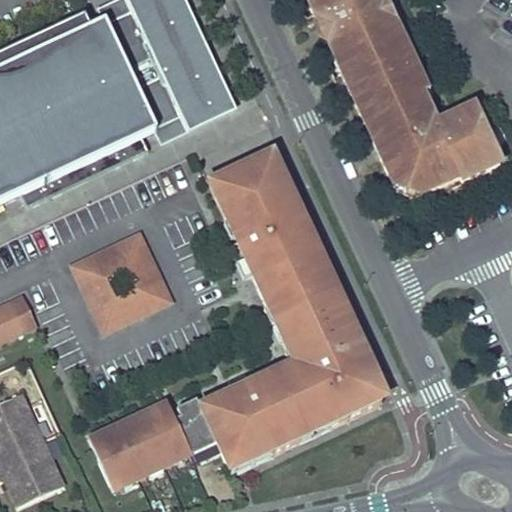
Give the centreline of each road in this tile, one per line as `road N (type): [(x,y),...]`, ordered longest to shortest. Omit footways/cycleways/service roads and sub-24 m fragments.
road 1 (residential): [(252,0),(388,288)]
road 2 (residential): [(388,288),(485,488)]
road 3 (residential): [(388,288),(511,236)]
road 4 (primary): [(362,511),(485,488)]
